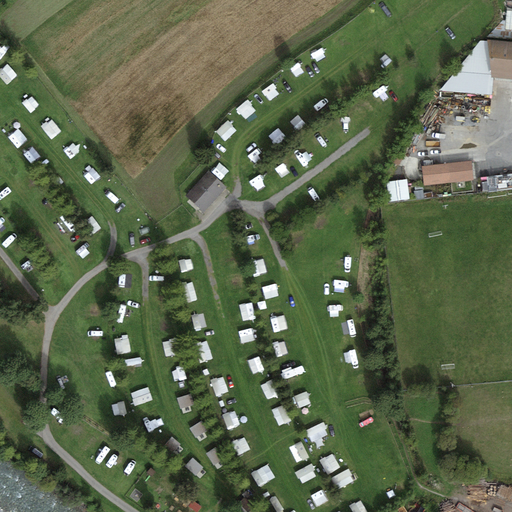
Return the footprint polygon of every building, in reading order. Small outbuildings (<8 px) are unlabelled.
[(511,41),(487,39),(487,41),(480,40),(439,90),(492,95),(493,77),(511,78),(511,41)] [(471,161),(421,166),(423,185),(473,180),(471,161)] [(226,187),(208,171),(185,196),(203,212),(226,187)] [(511,173),(480,177),(482,192),(511,188),(511,173)] [(409,199),(406,178),(387,181),(389,201),(409,199)] [(176,486),(170,493),(194,511),(199,505),(176,486)]
